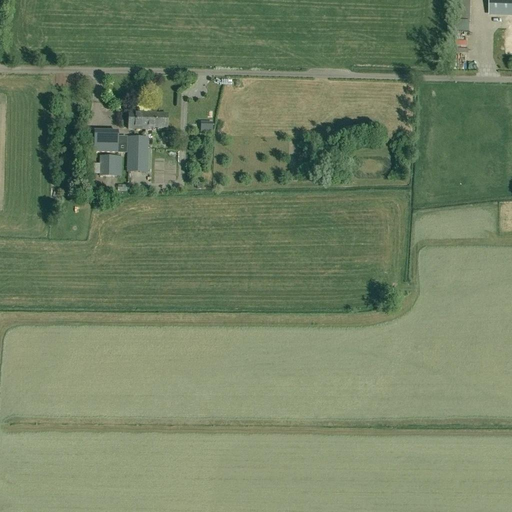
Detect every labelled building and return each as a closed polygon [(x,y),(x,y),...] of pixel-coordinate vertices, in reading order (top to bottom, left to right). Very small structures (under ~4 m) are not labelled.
[(511,0),(492,0),(492,13),(511,13),(511,0)] [(128,129),(144,129),(144,117),(146,117),(147,112),(128,112),(128,129)] [(155,114),(155,112),(147,112),(146,117),(144,117),(144,129),(147,130),(147,128),(166,128),(167,114),(155,114)] [(118,131),(93,130),(93,153),(117,153),(118,131)] [(127,137),(126,172),(147,173),(148,137),(127,137)] [(121,156),(99,156),(98,176),(120,177),(121,156)]
